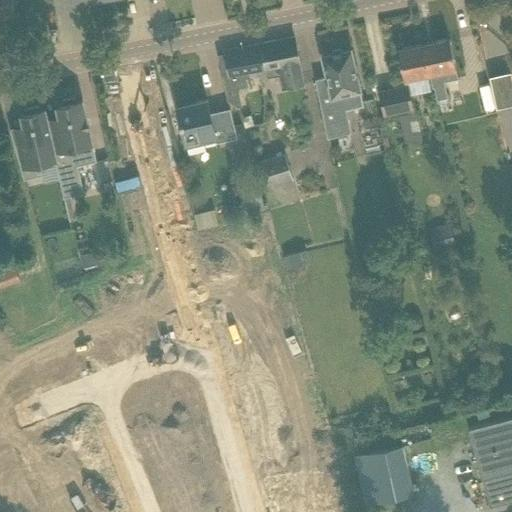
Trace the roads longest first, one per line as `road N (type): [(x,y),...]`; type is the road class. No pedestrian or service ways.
road 1 (residential): [(197,354),(122,56)]
road 2 (tertiary): [(122,56),(386,0)]
road 3 (residential): [(150,511),(103,393),(197,354)]
road 4 (residential): [(197,354),(247,511)]
road 5 (tertiary): [(0,77),(122,56)]
